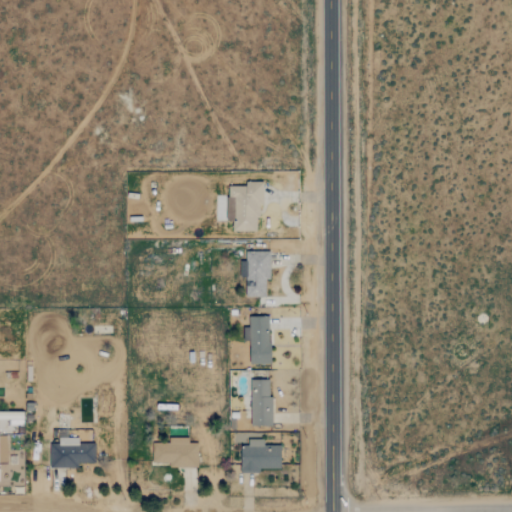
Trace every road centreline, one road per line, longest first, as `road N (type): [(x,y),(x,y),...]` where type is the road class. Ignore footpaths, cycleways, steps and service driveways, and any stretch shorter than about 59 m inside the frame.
road 1 (tertiary): [(331,511),(328,0)]
road 2 (track): [(511,431),(403,483),(396,511)]
